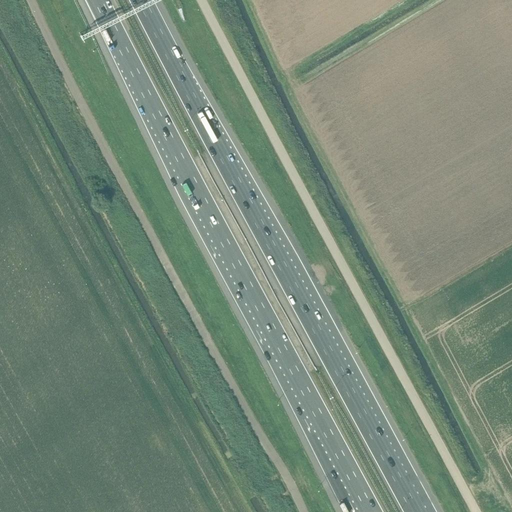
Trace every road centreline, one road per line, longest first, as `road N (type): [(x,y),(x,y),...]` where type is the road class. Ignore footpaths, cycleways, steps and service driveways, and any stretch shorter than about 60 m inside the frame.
road 1 (unclassified): [(304,511),(30,0)]
road 2 (motorway): [(414,511),(141,0)]
road 3 (unclassified): [(475,511),(202,0)]
road 4 (motorway): [(96,0),(361,511)]
